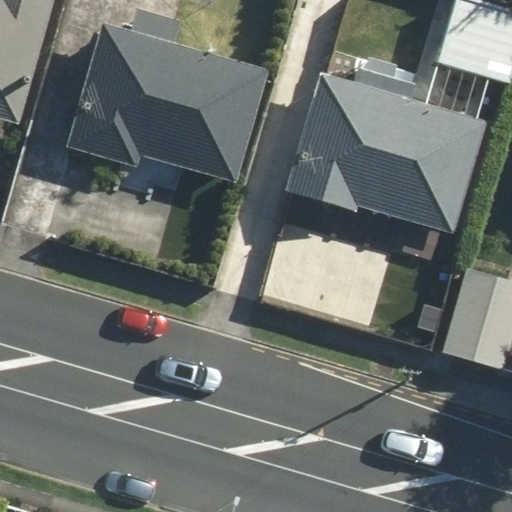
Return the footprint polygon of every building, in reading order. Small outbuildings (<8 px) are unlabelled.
[(0,0),(0,130),(10,133),(45,0),(0,0)] [(511,25),(511,9),(465,0),(447,0),(432,71),(499,85),(511,25)] [(54,149),(125,171),(128,160),(229,191),(254,76),(92,25),(54,149)] [(305,78),(271,198),(452,250),(486,129),(305,78)] [(279,265),(266,297),(355,332),(368,300),(279,265)] [(511,321),(511,281),(457,265),(431,350),(497,370),(511,321)]
